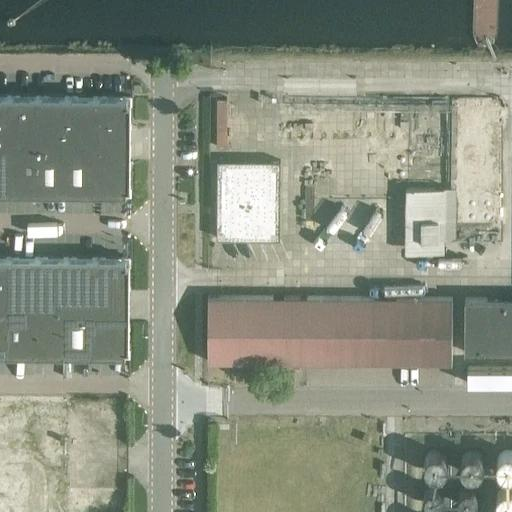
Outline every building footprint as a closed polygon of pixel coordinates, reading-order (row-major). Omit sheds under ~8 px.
[(36,144),(36,97),(21,96),(21,95),(7,95),(7,96),(7,144),(36,144)] [(64,144),(65,97),(49,97),(49,95),(36,95),(36,97),(36,144),(64,144)] [(93,144),(94,97),(78,97),(78,95),(65,95),(65,97),(64,144),(93,144)] [(131,129),(131,96),(122,95),(122,97),(107,97),(107,95),(94,95),(94,97),(93,144),(131,145),(131,143),(129,143),(129,129),(131,129)] [(35,191),(36,144),(7,144),(6,191),(6,193),(20,193),(20,191),(35,191)] [(64,191),(64,144),(36,144),(35,191),(35,193),(49,193),(49,191),(64,191)] [(93,192),(93,144),(64,144),(64,191),(64,193),(78,193),(78,191),(93,192)] [(131,194),(131,160),(129,160),(129,146),(131,146),(131,145),(93,144),(93,192),(93,193),(106,193),(106,192),(122,192),(122,194),(131,194)] [(280,200),(281,160),(218,159),(217,238),(275,238),(275,200),(280,200)] [(445,240),(446,189),(406,188),(405,239),(445,240)] [(34,305),(35,258),(19,258),(19,256),(6,256),(6,258),(6,305),(34,305)] [(63,305),(64,258),(48,258),(48,256),(35,256),(35,258),(34,305),(63,305)] [(92,306),(92,258),(77,258),(77,256),(64,256),(64,258),(63,305),(92,306)] [(130,290),(130,257),(121,257),(121,258),(106,258),(106,257),(92,256),(92,258),(92,306),(130,306),(130,304),(128,304),(128,290),(130,290)] [(359,361),(360,297),(209,296),(208,361),(359,361)] [(452,361),(453,298),(360,297),(359,361),(452,361)] [(511,352),(511,297),(465,297),(465,352),(511,352)] [(34,352),(34,305),(6,305),(5,352),(5,354),(19,354),(19,352),(34,352)] [(63,353),(63,305),(34,305),(34,352),(34,354),(48,354),(48,352),(63,353)] [(92,329),(92,306),(63,305),(63,353),(63,354),(76,354),(76,353),(92,353),(92,329)] [(130,307),(130,306),(92,306),(92,329),(130,329),(130,321),(128,321),(128,308),(130,307)] [(129,355),(130,329),(92,329),(92,353),(92,354),(105,355),(105,353),(120,353),(120,355),(129,355)] [(511,366),(469,367),(468,382),(511,382),(511,366)] [(0,468),(66,469),(67,399),(67,398),(0,397),(0,468)] [(446,456),(444,454),(441,452),(437,451),(435,451),(433,452),(430,453),(427,456),(425,459),(425,463),(425,465),(425,468),(427,471),(429,473),(432,474),(435,475),(437,475),(440,475),(443,474),(446,471),(447,469),(448,467),(448,465),(449,462),(447,458),(446,456)] [(483,457),(481,455),(478,453),(477,452),(474,451),(472,451),(470,452),(466,453),(464,455),(462,458),(460,462),(461,466),(461,468),(463,471),(465,473),(467,474),(470,475),(472,475),(475,475),(478,474),(480,472),(483,469),(484,466),(484,463),(484,460),(483,457)] [(511,451),(510,451),(506,451),(504,452),(502,453),(500,456),(498,458),(498,459),(497,463),(497,465),(498,467),(499,469),(501,471),(504,473),(507,475),(509,475),(511,474),(511,451)] [(0,511),(65,511),(66,469),(0,468),(0,511)] [(443,492),(442,490),(440,489),(439,488),(436,487),(434,487),(431,487),(428,489),(426,491),(425,494),(424,497),(425,500),(426,503),(427,504),(430,506),(432,507),(435,507),(437,507),(439,506),(441,505),(442,503),(443,501),(444,499),(444,497),(444,494),(443,492)] [(477,493),(476,490),(474,489),(471,487),(468,487),(466,487),(463,488),(460,490),(460,492),(458,495),(458,498),(459,501),(460,503),(462,505),(464,506),(466,507),(469,507),(471,507),(473,506),(475,504),(477,502),(478,500),(478,498),(478,495),(477,493)] [(511,487),(507,487),(505,487),(501,489),(499,491),(498,492),(497,495),(496,497),(496,500),(496,503),(497,506),(500,508),(502,510),(505,511),(506,511),(510,511),(511,511),(511,487)]
